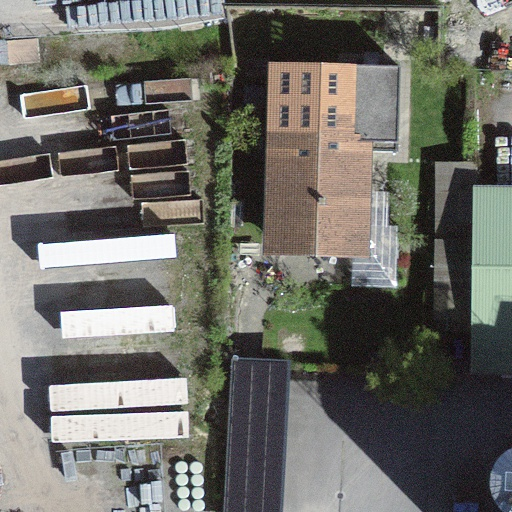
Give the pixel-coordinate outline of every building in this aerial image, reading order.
[(135,0),(138,27),(227,17),(225,0),(135,0)] [(371,134),(276,130),(270,249),(366,253),(371,134)] [(511,348),(511,195),(477,196),(478,349),(511,348)] [(407,511),(413,423),(284,413),(276,511),(407,511)] [(511,511),(511,449),(508,451),(495,463),(490,480),(495,498),(507,511),(511,511)]
